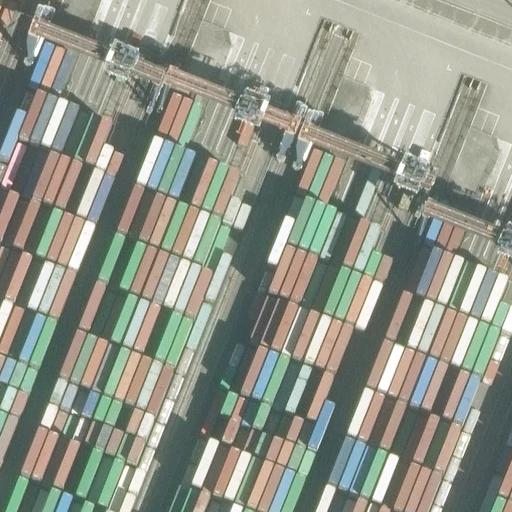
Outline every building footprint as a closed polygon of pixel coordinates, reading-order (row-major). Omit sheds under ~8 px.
[(152,146),(138,188),(149,191),(152,182),(160,185),(156,197),(170,201),(185,157),(152,146)] [(179,208),(222,221),(236,175),(196,163),(194,170),(200,171),(193,196),(183,193),(179,208)] [(91,220),(98,175),(67,170),(60,216),(91,220)] [(318,259),(330,213),(300,205),(288,251),(318,259)] [(112,346),(124,300),(114,297),(102,343),(112,346)] [(153,333),(160,316),(150,312),(144,329),(153,333)] [(439,339),(439,361),(482,361),(482,327),(449,327),(449,339),(439,339)]
